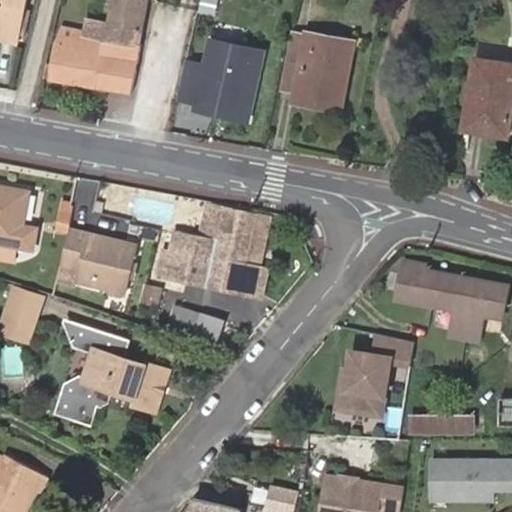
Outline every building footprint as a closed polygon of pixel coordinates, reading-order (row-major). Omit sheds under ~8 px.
[(0,0),(0,16),(6,18),(2,32),(20,36),(27,0),(0,0)] [(108,0),(107,3),(94,0),(86,32),(63,27),(59,43),(51,78),(134,92),(144,43),(139,42),(147,0),(108,0)] [(307,30),(295,28),(283,90),(296,92),(307,30)] [(342,100),(353,39),(310,31),(307,30),(296,92),(342,100)] [(251,117),(266,47),(213,35),(207,62),(188,57),(180,94),(199,98),(199,99),(226,105),(225,111),(251,117)] [(511,119),(511,61),(478,56),(468,122),(490,126),(489,130),(510,133),(511,119)] [(341,108),(342,100),(296,92),(294,99),(341,108)] [(225,111),(226,105),(199,99),(198,105),(225,111)] [(0,195),(24,201),(26,190),(0,185),(0,195)] [(20,223),(24,201),(0,195),(0,241),(14,244),(29,247),(34,226),(20,223)] [(202,235),(252,247),(259,213),(209,201),(202,235)] [(259,213),(252,247),(263,250),(270,216),(259,213)] [(73,228),(66,226),(59,243),(62,243),(69,245),(73,228)] [(73,228),(69,245),(66,258),(86,263),(83,274),(115,283),(114,286),(133,290),(145,246),(73,228)] [(247,263),(252,247),(202,235),(180,230),(175,250),(169,272),(168,276),(263,298),(270,269),(259,266),(247,263)] [(14,244),(0,241),(0,256),(11,259),(14,244)] [(169,272),(175,250),(166,247),(161,270),(169,272)] [(263,250),(252,247),(247,263),(259,266),(263,250)] [(427,265),(403,261),(396,299),(453,309),(448,336),(479,341),(481,332),(495,334),(498,318),(501,318),(506,286),(460,278),(460,276),(426,270),(427,265)] [(163,303),(165,283),(148,281),(146,301),(163,303)] [(45,295),(20,287),(11,317),(35,325),(45,295)] [(189,334),(196,311),(172,302),(164,326),(189,334)] [(208,341),(216,317),(196,311),(189,334),(208,341)] [(35,325),(11,317),(5,335),(30,343),(35,325)] [(161,366),(140,359),(138,364),(125,360),(130,343),(71,322),(70,324),(78,344),(87,348),(89,348),(79,380),(71,386),(63,412),(95,421),(100,402),(106,404),(112,401),(124,405),(146,412),(161,366)] [(374,416),(388,364),(407,369),(412,343),(377,334),(372,354),(350,349),(345,366),(343,376),(338,375),(330,405),(374,416)] [(166,368),(161,366),(146,412),(152,414),(166,368)] [(511,399),(503,399),(503,425),(511,424),(511,399)] [(472,432),(472,416),(410,417),(410,433),(472,432)] [(20,511),(36,485),(40,488),(48,474),(8,451),(0,465),(0,511),(20,511)] [(511,459),(433,460),(433,490),(448,490),(448,500),(493,499),(493,490),(511,490),(511,459)] [(379,511),(380,508),(400,511),(404,486),(384,483),(384,485),(366,482),(365,486),(356,485),(340,482),(340,478),(323,476),(317,511),(379,511)] [(356,485),(357,479),(340,477),(340,478),(340,482),(356,485)] [(277,511),(294,511),(298,493),(293,492),(268,487),(264,509),(277,511)] [(448,500),(448,490),(433,490),(433,499),(448,500)] [(193,499),(189,511),(239,511),(240,510),(193,499)]
